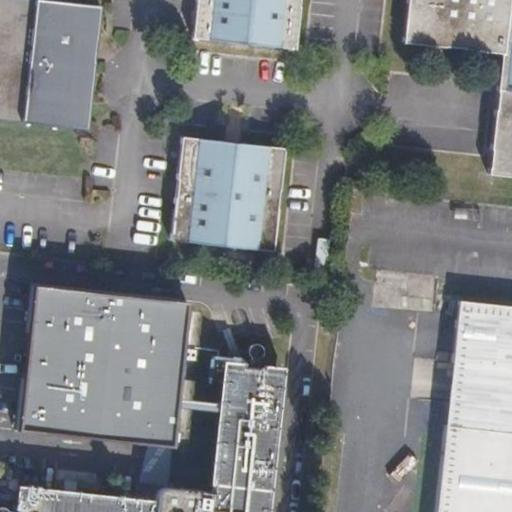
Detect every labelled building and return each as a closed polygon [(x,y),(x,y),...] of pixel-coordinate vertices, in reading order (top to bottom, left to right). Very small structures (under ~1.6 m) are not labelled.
[(105,3),(66,0),(0,0),(0,117),(93,126),(105,3)] [(305,0),(196,0),(193,40),(300,52),(305,0)] [(511,0),(409,0),(405,45),(502,55),(490,179),(511,181),(511,0)] [(290,149),(184,138),(172,242),(279,254),(290,149)] [(189,298),(36,282),(20,424),(173,441),(189,298)] [(511,511),(511,305),(459,300),(435,511),(511,511)] [(260,511),(274,372),(225,368),(214,491),(138,484),(136,504),(23,493),(21,511),(260,511)]
